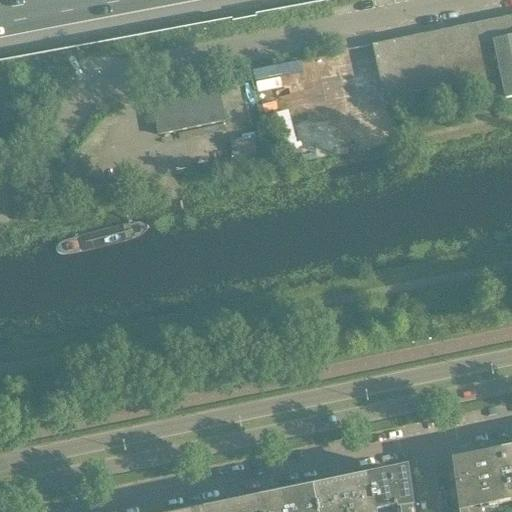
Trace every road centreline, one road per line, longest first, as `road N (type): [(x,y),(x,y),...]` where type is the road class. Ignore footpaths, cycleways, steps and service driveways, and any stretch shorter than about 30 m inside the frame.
road 1 (secondary): [(511,356),(0,463)]
road 2 (unclassified): [(0,187),(107,79),(463,0)]
road 3 (secondary): [(9,493),(511,382)]
road 4 (residential): [(79,511),(425,440)]
